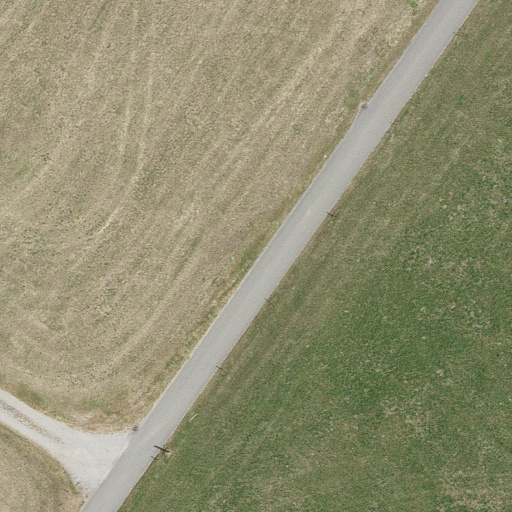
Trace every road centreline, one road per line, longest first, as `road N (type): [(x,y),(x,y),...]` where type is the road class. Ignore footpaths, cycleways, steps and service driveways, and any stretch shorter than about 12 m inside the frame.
road 1 (unclassified): [(478,0),(112,511)]
road 2 (track): [(128,489),(0,414)]
